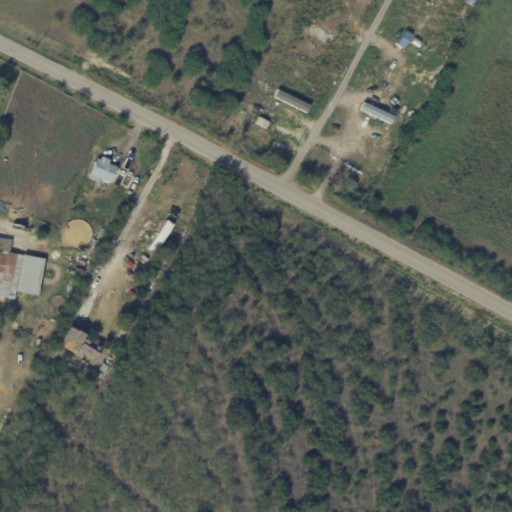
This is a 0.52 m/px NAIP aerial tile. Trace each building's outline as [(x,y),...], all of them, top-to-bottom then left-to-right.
[(327,49),(309,37),(302,47),(320,59),(327,49)] [(308,104),(276,89),(273,97),(305,112),(308,104)] [(393,113),(361,104),(359,112),(390,121),(393,113)] [(103,157),(111,160),(109,163),(118,167),(111,184),(99,178),(98,182),(89,178),(98,158),(101,160),(102,156),(103,157)] [(24,255),(15,300),(0,296),(0,256),(1,251),(0,250),(0,238),(12,240),(9,253),(24,255)] [(37,309),(46,312),(43,319),(34,315),(37,309)] [(58,346),(73,352),(82,333),(67,326),(58,346)] [(67,330),(63,337),(58,335),(62,328),(67,330)] [(128,331),(122,343),(117,341),(123,329),(128,331)] [(58,336),(63,339),(59,345),(54,342),(58,336)] [(87,336),(94,340),(95,339),(105,345),(103,348),(108,351),(101,363),(96,360),(95,360),(85,355),(81,362),(74,358),(87,336)] [(51,348),(56,352),(53,356),(48,352),(51,348)]
